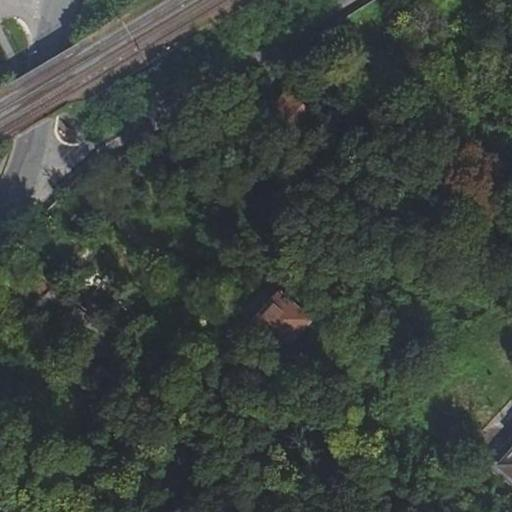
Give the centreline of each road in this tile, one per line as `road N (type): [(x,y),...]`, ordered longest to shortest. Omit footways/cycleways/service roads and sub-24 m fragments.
road 1 (unclassified): [(27,154),(99,150),(342,0)]
road 2 (secondary): [(27,154),(59,0)]
